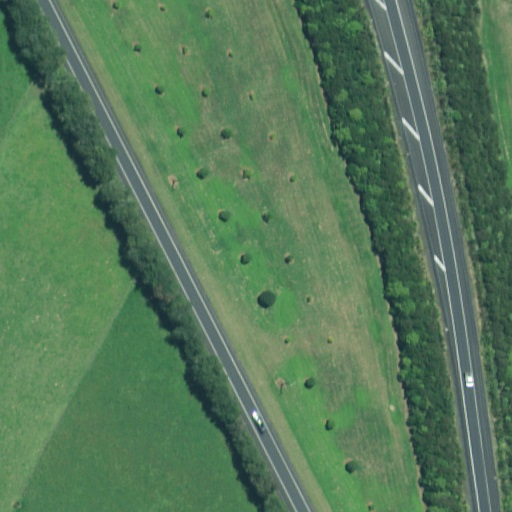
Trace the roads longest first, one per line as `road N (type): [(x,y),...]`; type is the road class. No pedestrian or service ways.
road 1 (motorway): [(293,511),(33,0)]
road 2 (motorway): [(380,0),(449,325),(478,511)]
